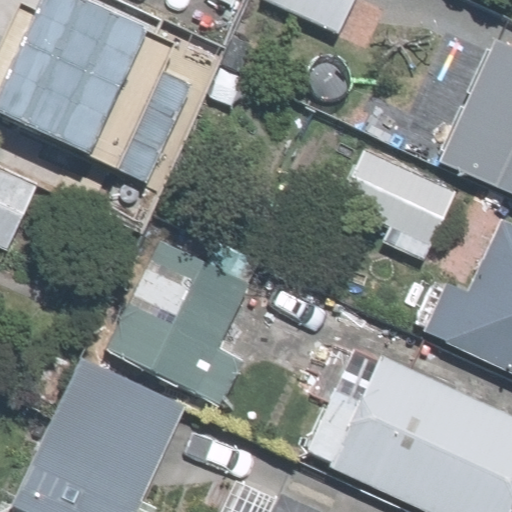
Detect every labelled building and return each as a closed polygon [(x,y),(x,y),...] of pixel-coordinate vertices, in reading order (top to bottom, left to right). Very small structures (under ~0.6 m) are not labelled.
[(0,0),(0,61),(21,8),(1,1),(1,0),(0,0)] [(347,0),(248,0),(334,33),(347,0)] [(511,42),(495,34),(428,168),(511,210),(511,42)] [(346,143),(316,199),(410,248),(439,191),(346,143)] [(0,239),(21,176),(0,169),(0,239)] [(451,293),(426,282),(402,338),(511,386),(511,230),(483,218),(451,293)] [(135,248),(87,364),(201,411),(208,414),(238,341),(214,331),(232,287),(135,248)] [(511,427),(331,344),(281,452),(412,511),(496,511),(511,477),(511,427)] [(55,351),(0,484),(0,511),(158,511),(201,411),(87,364),(55,351)] [(325,511),(240,470),(219,511),(325,511)]
